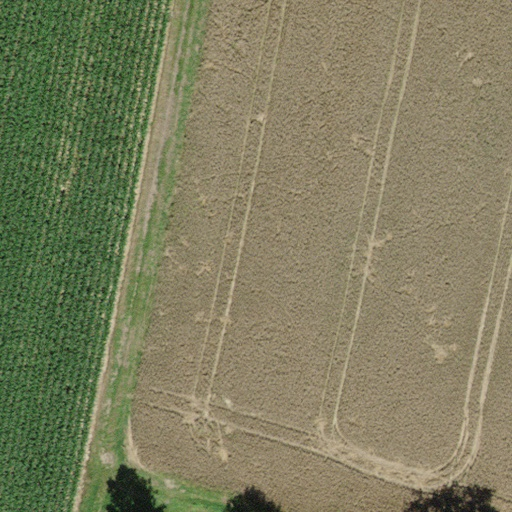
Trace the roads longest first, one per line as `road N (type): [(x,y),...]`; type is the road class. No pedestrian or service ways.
road 1 (track): [(189,0),(84,511)]
road 2 (track): [(93,467),(218,511)]
